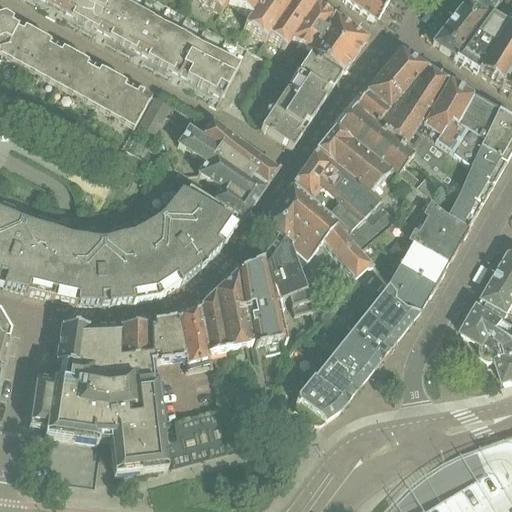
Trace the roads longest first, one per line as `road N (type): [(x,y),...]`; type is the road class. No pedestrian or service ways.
road 1 (residential): [(296,167),(0,0)]
road 2 (residential): [(32,314),(144,315),(188,297),(254,227),(296,167)]
road 3 (residential): [(424,437),(415,365),(491,232)]
road 4 (residential): [(0,502),(32,314)]
road 5 (residential): [(296,167),(388,46)]
road 6 (tertiary): [(318,511),(360,460),(424,437)]
road 7 (residential): [(399,41),(511,110)]
